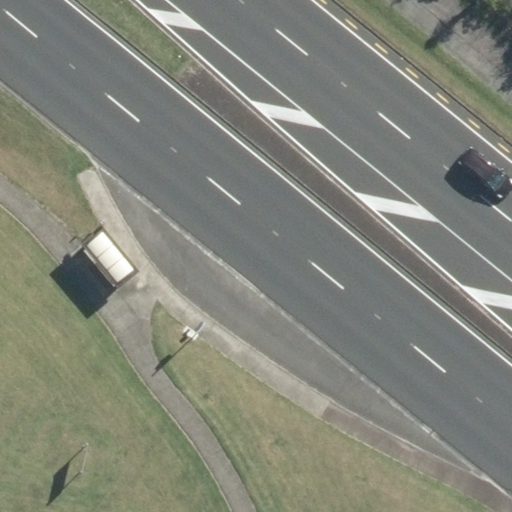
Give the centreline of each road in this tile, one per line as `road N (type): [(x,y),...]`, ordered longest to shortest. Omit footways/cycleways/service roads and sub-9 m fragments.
road 1 (primary): [(511,439),(0,23)]
road 2 (primary): [(214,0),(511,240)]
